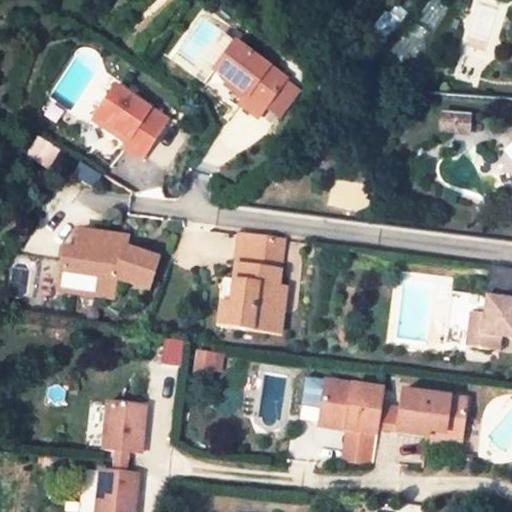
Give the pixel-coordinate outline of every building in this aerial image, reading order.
[(234,42),(214,71),(228,81),(247,95),(244,99),(240,104),(258,117),(285,79),(234,42)] [(247,95),(228,81),(224,85),(244,99),(247,95)] [(114,87),(95,117),(129,139),(127,143),(123,149),(141,161),(167,121),(114,87)] [(458,115),(445,114),(443,131),(457,132),(458,115)] [(473,116),(458,115),(457,132),(472,134),(473,116)] [(95,117),(92,121),(127,143),(129,139),(95,117)] [(61,248),(58,271),(96,276),(94,295),(111,298),(114,278),(146,289),(157,260),(126,248),(120,246),(121,236),(78,231),(75,250),(61,248)] [(219,302),(216,323),(278,330),(281,310),(265,308),(268,285),(276,286),(282,239),(237,234),(231,280),(229,303),(219,302)] [(58,271),(56,290),(94,295),(96,276),(58,271)] [(222,279),(219,302),(229,303),(231,280),(222,279)] [(268,285),(265,308),(281,310),(284,288),(276,286),(268,285)] [(441,343),(463,346),(468,312),(481,313),(484,296),(448,291),(441,343)] [(468,312),(463,346),(488,349),(490,335),(499,336),(511,337),(511,299),(484,296),(481,313),(468,312)] [(497,350),(499,336),(490,335),(488,349),(497,350)] [(379,389),(321,382),(315,427),(343,430),(373,434),(374,431),(376,417),(379,389)] [(463,400),(399,392),(395,420),(394,433),(425,437),(425,432),(459,436),(463,400)] [(139,405),(101,401),(95,449),(108,451),(121,452),(133,454),(139,405)] [(395,420),(376,417),(374,431),(394,433),(395,420)] [(373,434),(343,430),(339,463),(369,467),(373,434)] [(459,436),(425,432),(425,437),(458,442),(459,436)] [(121,452),(108,451),(105,471),(119,472),(121,452)] [(105,471),(93,469),(87,511),(125,511),(131,474),(119,472),(105,471)]
